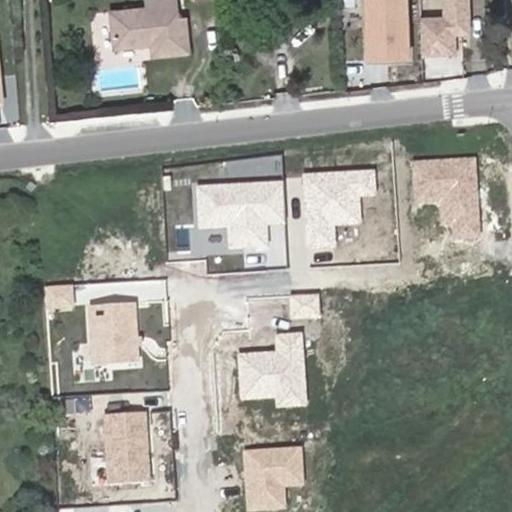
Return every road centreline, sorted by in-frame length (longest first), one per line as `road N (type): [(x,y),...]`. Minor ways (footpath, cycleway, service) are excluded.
road 1 (unclassified): [(0,156),(511,104)]
road 2 (unknown): [(203,511),(194,334)]
